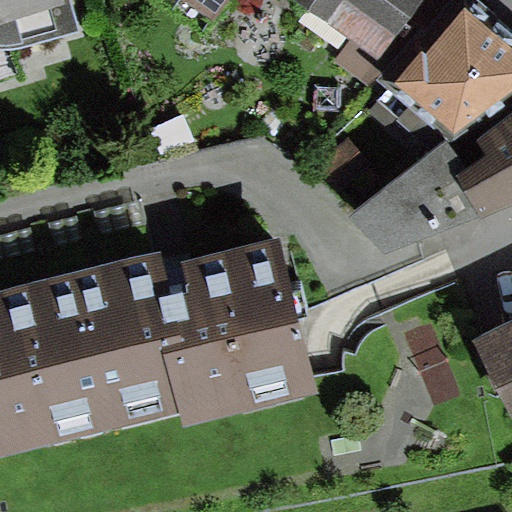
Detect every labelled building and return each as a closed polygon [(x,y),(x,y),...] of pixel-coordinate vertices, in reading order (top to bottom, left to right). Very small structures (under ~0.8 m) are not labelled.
[(77,23),(70,0),(0,0),(0,80),(21,75),(12,41),(77,23)] [(383,91),(453,0),(168,0),(214,34),(239,0),(287,0),(310,16),(292,40),(375,101),(383,91)] [(511,89),(511,29),(477,0),(453,0),(383,91),(389,96),(366,120),(388,141),(399,128),(427,154),(447,131),(452,135),(511,89)] [(497,207),(511,200),(511,89),(452,135),(445,140),(497,207)] [(342,190),(371,161),(346,135),(316,164),(342,190)] [(386,254),(497,207),(445,140),(345,217),(386,254)] [(178,232),(71,258),(111,416),(182,398),(186,413),(318,381),(278,222),(181,246),(178,232)] [(0,443),(111,416),(71,258),(0,275),(0,443)] [(511,303),(470,324),(511,410),(511,303)]
